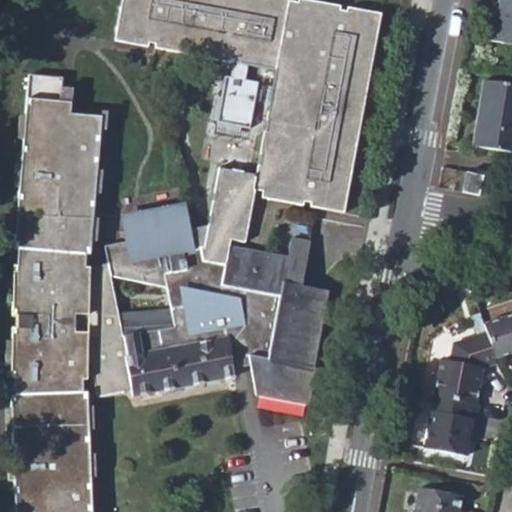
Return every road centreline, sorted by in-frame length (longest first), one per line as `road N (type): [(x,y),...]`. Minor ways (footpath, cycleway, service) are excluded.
road 1 (residential): [(352,511),(406,219)]
road 2 (residential): [(406,219),(444,0)]
